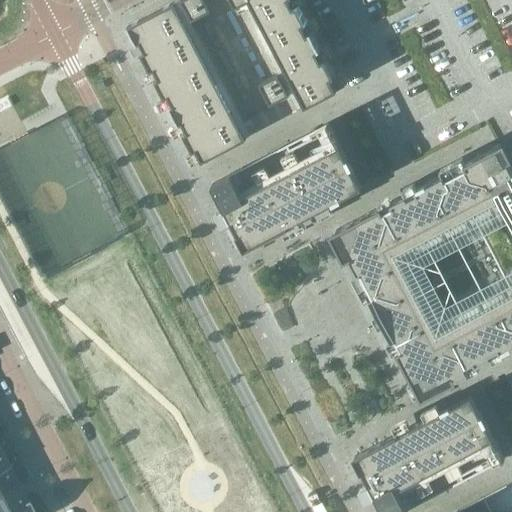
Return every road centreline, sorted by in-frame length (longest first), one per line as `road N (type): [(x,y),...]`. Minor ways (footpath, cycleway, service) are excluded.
road 1 (tertiary): [(306,511),(53,33)]
road 2 (tertiary): [(0,265),(129,511)]
road 3 (residential): [(0,350),(83,511)]
